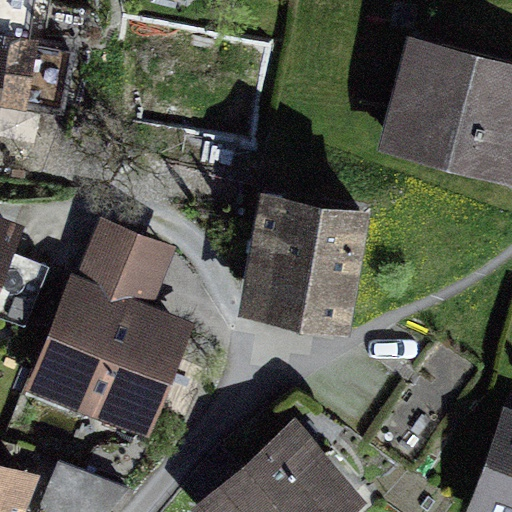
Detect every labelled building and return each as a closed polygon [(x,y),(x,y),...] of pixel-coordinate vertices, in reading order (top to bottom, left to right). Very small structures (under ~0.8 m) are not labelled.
[(0,0),(0,110),(63,117),(75,50),(44,45),(50,0),(0,0)] [(511,65),(408,39),(377,153),(511,187),(511,65)] [(349,339),(370,214),(261,196),(239,319),(349,339)] [(0,320),(25,330),(49,266),(15,254),(25,229),(0,218),(0,320)] [(70,275),(27,395),(150,443),(196,326),(153,309),(177,250),(99,220),(77,277),(70,275)] [(511,511),(511,411),(504,408),(466,511),(511,511)] [(366,511),(370,509),(294,419),(194,511),(366,511)] [(109,511),(127,489),(60,462),(38,511),(109,511)] [(0,511),(26,511),(40,479),(0,463),(0,511)]
